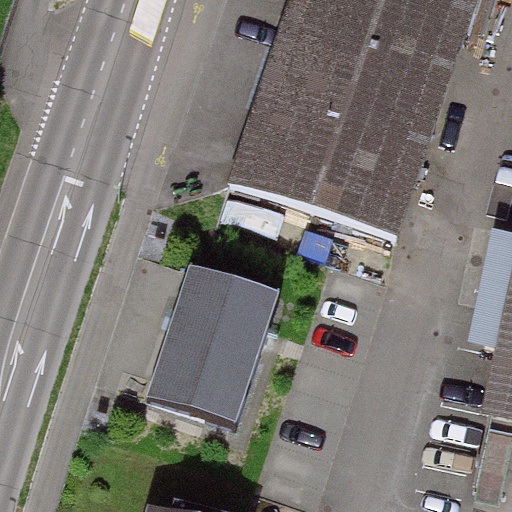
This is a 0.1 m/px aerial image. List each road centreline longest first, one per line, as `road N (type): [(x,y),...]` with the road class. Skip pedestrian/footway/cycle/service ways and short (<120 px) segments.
road 1 (primary): [(90,124),(0,401)]
road 2 (residential): [(90,124),(48,103),(34,84),(26,40),(35,0)]
road 3 (primary): [(130,0),(90,124)]
